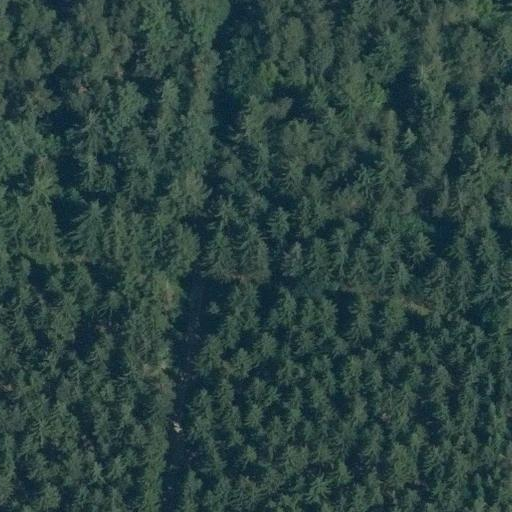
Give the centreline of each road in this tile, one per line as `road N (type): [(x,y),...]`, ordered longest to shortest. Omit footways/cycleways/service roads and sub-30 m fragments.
road 1 (track): [(165,511),(235,0)]
road 2 (track): [(0,257),(511,323)]
